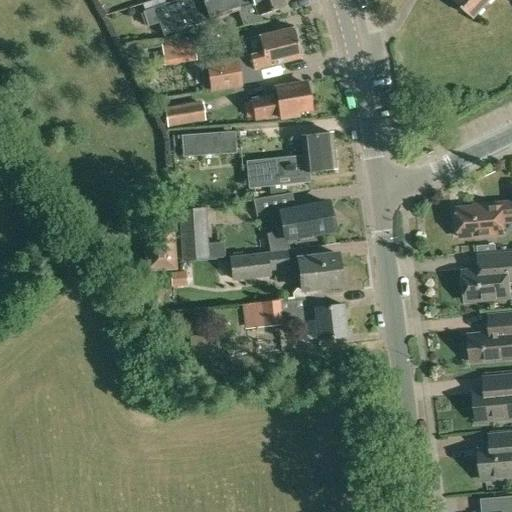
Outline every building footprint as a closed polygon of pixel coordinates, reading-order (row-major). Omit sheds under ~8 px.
[(176,0),(143,12),(148,27),(158,23),(163,36),(230,13),(238,10),(243,26),(262,21),(259,15),(285,6),(283,0),(176,0)] [(453,0),(474,18),(490,0),(453,0)] [(239,73),(300,58),(293,27),(258,36),(262,52),(234,58),(235,60),(207,64),(211,90),(241,85),(239,73)] [(162,47),(164,63),(196,58),(193,42),(162,47)] [(265,118),(279,116),(279,117),(298,114),(297,109),(310,107),(306,83),(275,88),(276,97),(252,101),(255,119),(265,117),(265,118)] [(167,126),(205,120),(202,101),(164,108),(167,126)] [(245,132),(211,134),(192,136),(193,149),(246,145),(245,132)] [(305,171),(335,168),(331,132),(301,135),(302,145),(266,148),(268,164),(279,163),(279,161),(299,159),(298,153),(303,153),(305,171)] [(459,214),(455,217),(456,229),(460,231),(461,238),(504,234),(503,222),(511,220),(511,202),(475,206),(475,207),(458,208),(459,214)] [(295,207),(268,212),(270,226),(283,224),(285,239),(299,237),(300,242),(315,240),(314,234),(333,230),(333,227),(337,226),(334,213),(330,214),(328,203),(295,209),(295,207)] [(207,258),(204,209),(179,211),(183,259),(207,258)] [(174,267),(172,244),(171,230),(145,232),(147,269),(174,267)] [(286,250),(230,257),(233,279),(269,275),(268,269),(288,267),(286,250)] [(511,280),(511,253),(479,256),(481,270),(464,272),(464,275),(461,278),(462,286),(465,287),(466,302),(510,298),(509,281),(511,280)] [(305,289),(340,286),(337,254),(298,259),(301,289),(295,290),(296,299),(306,297),(305,289)] [(187,274),(172,275),(173,290),(187,289),(187,274)] [(281,300),(250,303),(245,304),(247,327),(284,324),(281,300)] [(317,339),(346,336),(343,304),(314,307),(297,309),(298,320),(315,319),(317,339)] [(511,314),(490,316),(491,334),(469,336),(472,362),(511,358),(511,314)] [(511,375),(504,377),(484,378),(485,392),(475,393),(477,421),(511,418),(511,375)] [(511,434),(508,435),(489,436),(490,449),(480,450),(482,480),(511,477),(511,434)] [(511,511),(511,496),(494,498),(495,511),(511,511)]
